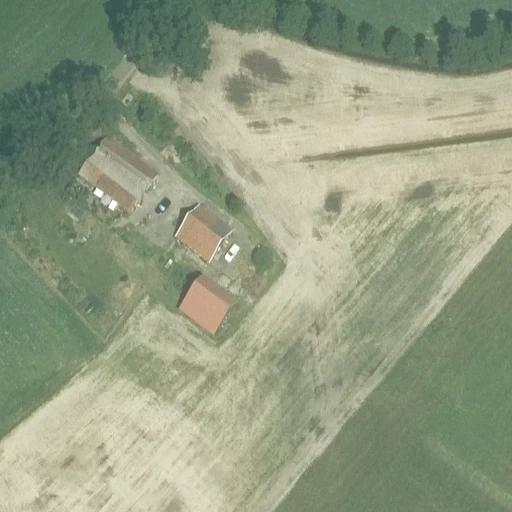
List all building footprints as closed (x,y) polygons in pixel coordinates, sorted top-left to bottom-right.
[(131,213),(159,175),(108,136),(79,175),(131,213)] [(210,265),(233,233),(200,207),(176,239),(210,265)] [(84,212),(71,226),(105,257),(118,242),(84,212)] [(138,271),(129,283),(148,296),(156,284),(138,271)] [(214,339),(236,308),(203,280),(179,312),(214,339)] [(253,361),(265,343),(255,338),(244,356),(253,361)]
